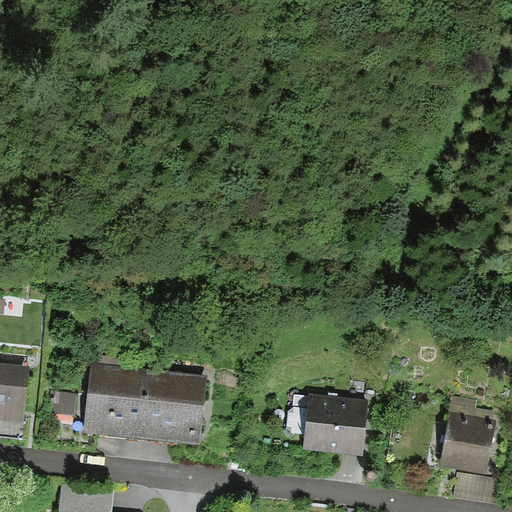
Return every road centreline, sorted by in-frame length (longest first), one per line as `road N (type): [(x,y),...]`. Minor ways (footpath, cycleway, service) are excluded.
road 1 (residential): [(185,478),(463,511)]
road 2 (residential): [(0,457),(185,478)]
